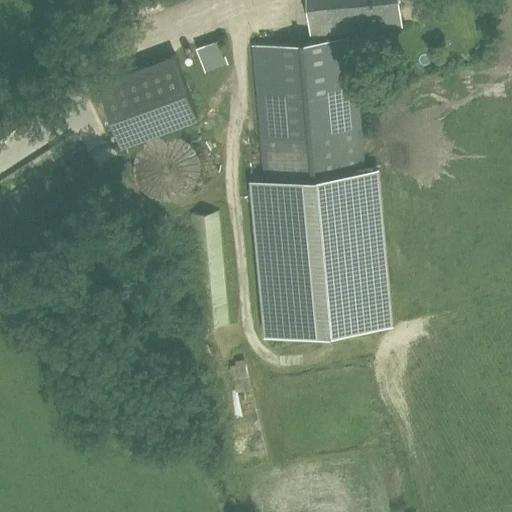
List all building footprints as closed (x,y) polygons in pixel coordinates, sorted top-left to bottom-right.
[(399,0),(308,0),(311,32),(402,24),(399,0)] [(385,167),(365,169),(354,36),(255,44),(266,178),(253,179),(266,338),(398,326),(385,167)] [(220,38),(195,46),(205,72),(228,64),(220,38)] [(199,117),(176,56),(101,86),(124,147),(199,117)] [(176,134),(168,134),(159,135),(151,139),(144,144),(140,151),(137,159),(136,168),(137,177),(141,184),(146,191),(153,196),(162,199),(170,200),(179,198),(186,195),(193,189),(198,182),(201,174),(202,165),(200,157),(197,149),(191,142),(184,137),(176,134)] [(230,291),(202,292),(203,315),(231,314),(230,291)]
